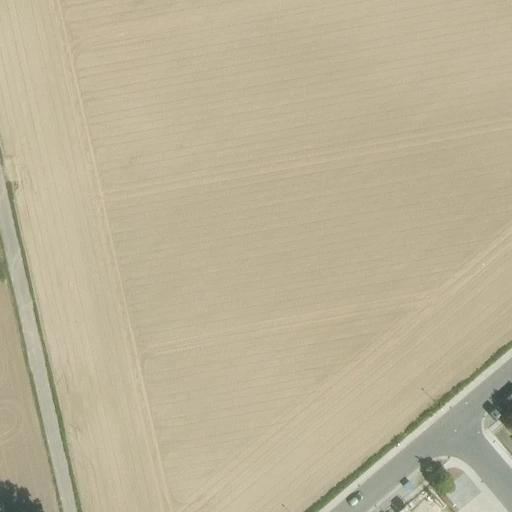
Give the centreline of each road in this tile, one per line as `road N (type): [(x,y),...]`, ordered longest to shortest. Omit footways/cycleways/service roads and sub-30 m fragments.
road 1 (unclassified): [(68,511),(0,200)]
road 2 (unclassified): [(357,511),(511,375)]
